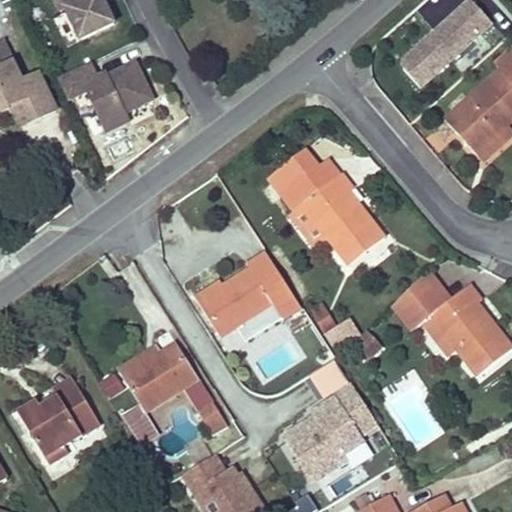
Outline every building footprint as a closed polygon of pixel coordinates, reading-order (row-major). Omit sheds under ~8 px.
[(54,0),(61,14),(67,11),(82,42),(115,26),(102,0),(54,0)] [(491,25),(469,1),(405,60),(405,71),(422,89),(427,84),(491,25)] [(0,115),(13,110),(22,130),(57,115),(39,76),(22,84),(2,45),(0,46),(0,115)] [(446,122),(478,159),(511,130),(508,127),(511,123),(511,55),(496,69),(500,73),(446,122)] [(90,66),(58,81),(68,104),(86,95),(107,136),(131,124),(127,115),(153,102),(135,66),(99,83),(90,66)] [(511,132),(511,130),(478,159),(482,163),(511,138),(511,132)] [(281,199),(295,215),(300,211),(327,245),(329,243),(349,268),(388,239),(328,162),(281,199)] [(300,211),(295,215),(288,219),(314,254),(327,245),(300,211)] [(185,245),(194,240),(181,213),(171,218),(185,245)] [(222,290),(198,305),(220,340),(237,330),(275,307),(279,314),(284,322),(303,311),(302,311),(267,256),(248,267),(251,271),(222,290)] [(430,274),(423,281),(445,308),(451,303),(430,274)] [(412,334),(422,326),(430,320),(456,355),(458,353),(478,379),(511,352),(511,348),(495,327),(490,332),(483,323),(488,318),(478,306),(482,302),(471,287),(451,303),(445,308),(423,281),(394,309),(412,334)] [(195,300),(198,305),(222,290),(219,285),(195,300)] [(309,311),(325,336),(339,328),(323,303),(309,311)] [(275,307),(237,330),(242,338),(279,314),(275,307)] [(495,327),(488,318),(483,323),(490,332),(495,327)] [(361,337),(351,320),(339,328),(325,336),(335,353),(361,337)] [(430,320),(422,326),(449,360),(456,355),(430,320)] [(161,357),(123,379),(145,416),(198,382),(177,347),(161,357)] [(119,374),(123,379),(161,357),(158,350),(119,374)] [(352,470),(374,457),(363,440),(379,429),(351,385),(349,387),(334,363),(309,379),(325,402),(313,410),(313,417),(281,438),(312,487),(348,464),(352,470)] [(58,394),(37,407),(41,413),(78,391),(73,382),(56,392),(58,394)] [(41,413),(37,407),(20,417),(49,468),(67,457),(64,451),(101,429),(78,391),(41,413)] [(210,401),(195,410),(213,440),(229,430),(210,401)] [(197,465),(212,456),(203,441),(188,450),(197,465)] [(218,458),(183,479),(202,511),(249,511),(227,473),(218,458)] [(227,473),(249,511),(265,511),(239,466),(227,473)] [(356,502),(361,511),(363,511),(373,507),(367,497),(356,502)] [(465,511),(462,506),(452,511),(445,497),(416,511),(465,511)] [(318,511),(310,498),(297,505),(300,511),(318,511)] [(394,511),(388,498),(373,507),(363,511),(394,511)]
